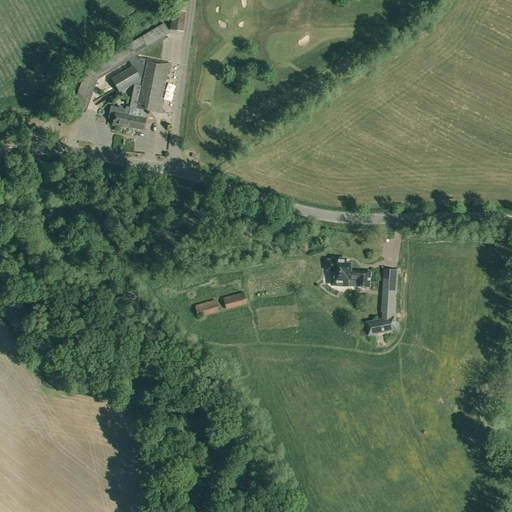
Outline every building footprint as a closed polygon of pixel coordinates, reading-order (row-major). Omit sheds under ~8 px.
[(185,12),(173,10),(171,30),(183,32),(185,12)] [(123,126),(127,127),(143,130),(147,110),(161,113),(164,100),(161,99),(166,74),(169,74),(171,64),(142,58),(138,60),(136,57),(166,39),(165,36),(170,33),(164,24),(85,71),(72,111),(82,115),(84,109),(87,110),(97,80),(129,61),(132,67),(111,79),(119,92),(133,84),(134,84),(129,107),(126,106),(125,109),(111,106),(108,119),(114,120),(113,125),(123,127),(123,126)] [(346,259),(334,259),(333,261),(331,261),(329,264),(328,268),(332,270),(332,280),(335,282),(337,283),(341,285),(342,280),(358,281),(357,286),(370,287),(371,272),(351,271),(352,264),(346,263),(346,259)] [(384,269),(382,317),(392,317),(392,313),(396,313),(398,270),(384,269)] [(227,309),(247,304),(244,292),(223,298),(227,309)] [(198,317),(219,312),(216,300),(195,305),(198,317)] [(382,317),(382,320),(366,323),(369,336),(398,330),(395,316),(392,317),(382,317)]
